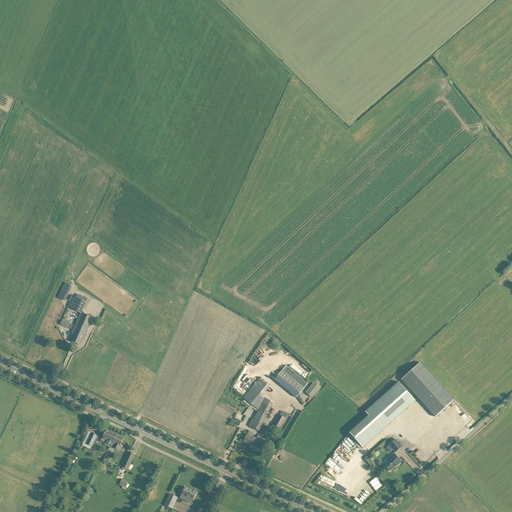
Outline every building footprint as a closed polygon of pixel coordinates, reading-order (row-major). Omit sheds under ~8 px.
[(65,301),(72,286),(65,283),(58,297),(65,301)] [(73,296),(68,307),(81,313),(81,312),(82,313),(87,303),(76,298),(73,296)] [(71,341),(79,345),(92,317),(82,313),(81,312),(81,313),(72,334),(74,335),(71,341)] [(70,322),(63,318),(60,325),(67,328),(70,322)] [(401,379),(432,413),(435,417),(454,400),(420,362),(401,379)] [(283,370),(275,380),(297,397),(305,387),(308,383),(286,365),(283,370)] [(250,390),(243,398),(244,399),(245,399),(258,410),(257,412),(256,415),(255,414),(252,418),(263,424),(274,402),(262,396),(270,386),(260,378),(250,390)] [(314,382),(306,392),(312,397),(314,395),(318,391),(320,387),(314,382)] [(369,415),(350,432),(363,448),(415,401),(398,382),(365,412),(369,415)] [(455,413),(467,425),(472,420),(460,408),(455,413)] [(282,411),(273,426),(278,430),(285,418),(287,414),(282,411)] [(263,424),(252,418),(249,426),(259,431),(263,424)] [(444,429),(439,433),(444,438),(449,433),(444,429)] [(118,450),(124,438),(106,430),(102,438),(107,440),(105,445),(110,447),(110,446),(118,450)] [(244,442),(252,446),(258,435),(256,438),(252,436),(254,433),(249,431),(244,442)] [(97,435),(92,433),(86,444),(92,447),(97,435)] [(258,435),(252,446),(261,451),(267,440),(258,435)] [(436,446),(440,442),(436,437),(431,441),(436,446)] [(389,445),(386,448),(389,451),(392,448),(393,450),(395,452),(402,446),(399,444),(398,443),(395,439),(389,445)] [(135,454),(129,452),(122,467),(128,469),(135,454)] [(388,462),(384,465),(389,471),(397,464),(398,465),(401,462),(394,453),(386,460),(388,462)] [(372,473),(369,476),(371,478),(369,480),(377,487),(382,482),(372,473)] [(120,484),(127,488),(130,482),(122,478),(120,484)] [(196,493),(185,488),(182,494),(189,497),(187,501),(191,503),(196,493)] [(172,508),(177,497),(170,494),(165,505),(172,508)]
